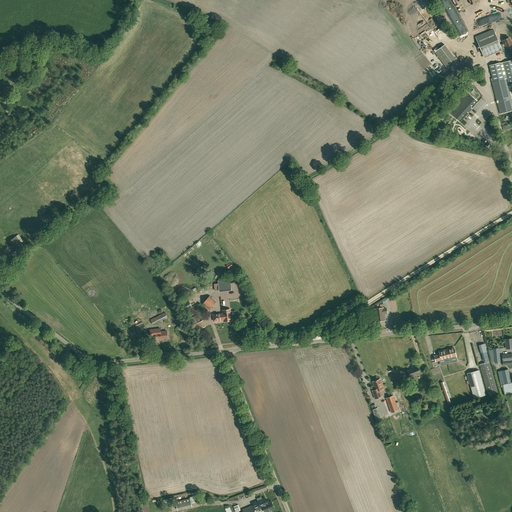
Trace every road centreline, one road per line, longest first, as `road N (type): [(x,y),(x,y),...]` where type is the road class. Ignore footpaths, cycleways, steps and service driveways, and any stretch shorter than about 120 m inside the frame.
road 1 (unclassified): [(226,351),(97,363),(0,287)]
road 2 (unclassified): [(313,341),(511,213)]
road 3 (unclassified): [(313,341),(511,320)]
road 4 (unclassified): [(290,511),(226,351)]
